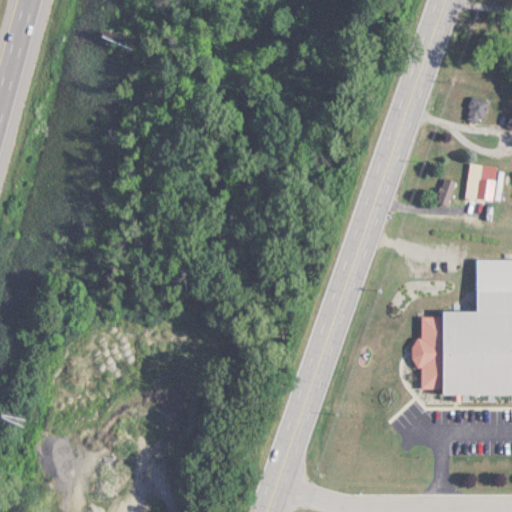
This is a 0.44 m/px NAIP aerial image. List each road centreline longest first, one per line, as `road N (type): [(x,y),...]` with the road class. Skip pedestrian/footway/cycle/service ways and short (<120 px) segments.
road 1 (secondary): [(265,511),(444,0)]
road 2 (residential): [(276,483),(338,504),(511,505)]
